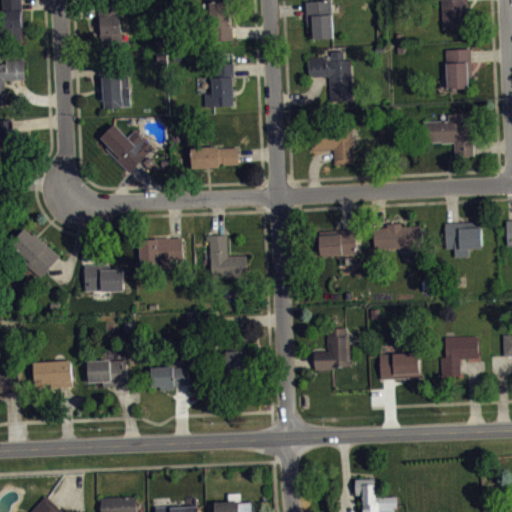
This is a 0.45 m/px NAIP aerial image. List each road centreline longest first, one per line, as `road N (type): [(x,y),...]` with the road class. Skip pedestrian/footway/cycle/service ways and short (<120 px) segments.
road 1 (tertiary): [(0,446),(511,426)]
road 2 (residential): [(67,201),(511,182)]
road 3 (residential): [(286,436),(266,0)]
road 4 (residential): [(67,201),(57,0)]
road 5 (residential): [(511,160),(504,0)]
